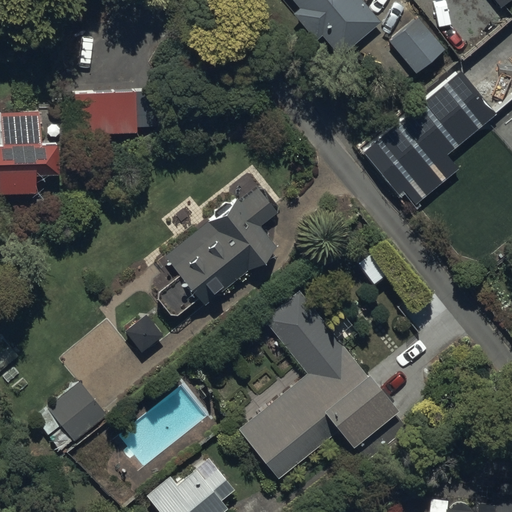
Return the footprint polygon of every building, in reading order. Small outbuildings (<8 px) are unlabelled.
[(60,27),(64,126),(186,119),(180,0),(134,0),(105,1),(107,25),(60,27)] [(367,0),(294,0),(295,1),(289,6),(313,35),(319,29),(337,51),(380,16),(367,0)] [(413,10),(385,36),(415,68),(443,42),(413,10)] [(511,62),(503,51),(430,115),(456,145),(501,105),(509,114),(511,111),(511,62)] [(0,183),(31,183),(31,164),(55,164),(54,131),(38,132),(37,105),(0,105),(0,183)] [(209,213),(162,248),(175,265),(149,285),(160,300),(147,310),(157,323),(174,309),(173,307),(195,291),(201,299),(276,244),(258,220),(277,206),(258,181),(254,184),(246,174),(230,186),(233,190),(206,210),(209,213)] [(302,366),(235,423),(276,472),(337,421),(350,436),(396,398),(363,359),(360,361),(297,285),(260,316),(302,366)] [(107,411),(77,376),(35,412),(64,447),(107,411)] [(167,467),(143,487),(163,511),(209,511),(224,500),(218,492),(232,481),(206,449),(173,475),(167,467)] [(511,511),(511,508),(442,503),(441,511),(511,511)]
